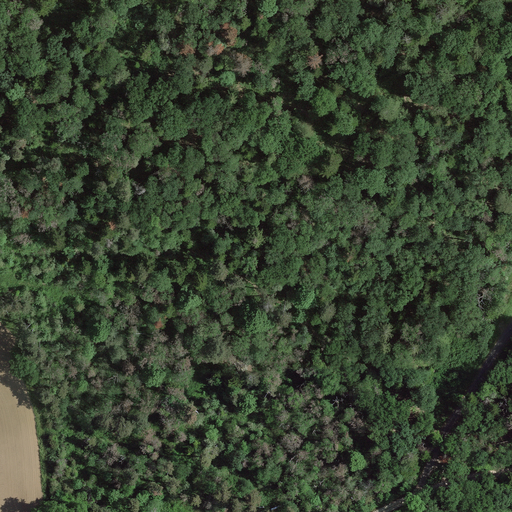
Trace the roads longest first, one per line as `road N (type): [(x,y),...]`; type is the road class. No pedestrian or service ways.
road 1 (track): [(417,496),(434,449),(511,329)]
road 2 (track): [(385,511),(452,481),(511,471)]
